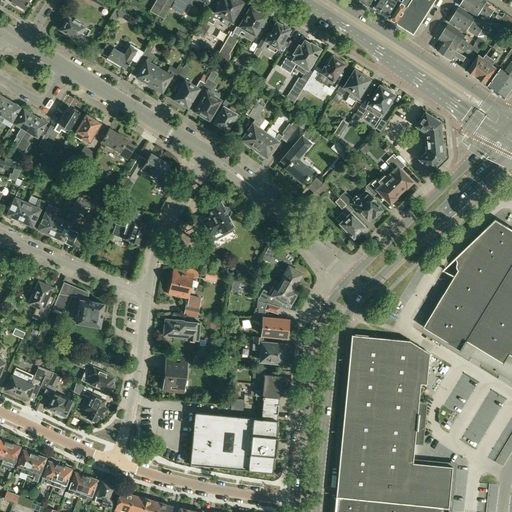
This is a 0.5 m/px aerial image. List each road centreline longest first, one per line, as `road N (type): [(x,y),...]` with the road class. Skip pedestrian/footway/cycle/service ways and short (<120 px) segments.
road 1 (primary): [(297,0),(497,136)]
road 2 (primary): [(348,281),(316,342),(298,500)]
road 3 (primary): [(317,511),(336,341),(362,295)]
road 4 (primary): [(497,136),(348,281)]
road 5 (primary): [(362,295),(511,152)]
road 6 (residential): [(348,281),(288,217),(208,154)]
road 7 (residential): [(298,500),(115,460)]
road 8 (residential): [(115,460),(148,294)]
road 9 (residential): [(208,154),(66,70)]
road 10 (residential): [(148,294),(0,234)]
road 11 (residential): [(148,294),(171,213),(208,154)]
road 12 (residential): [(115,460),(0,410)]
